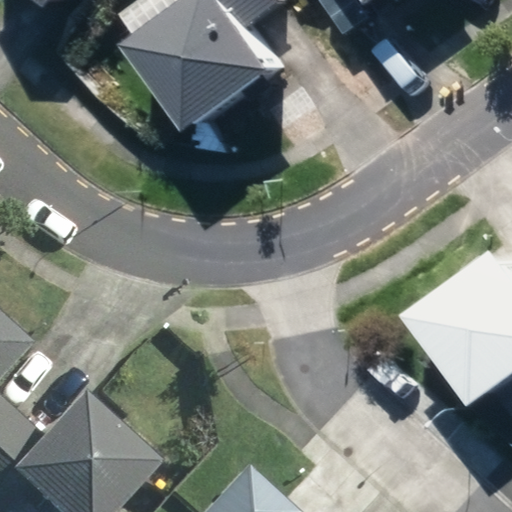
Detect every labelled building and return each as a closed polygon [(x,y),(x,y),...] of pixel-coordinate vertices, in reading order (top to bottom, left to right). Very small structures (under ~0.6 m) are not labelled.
[(29,0),(61,29),(88,0),(29,0)] [(137,69),(197,153),(282,92),(247,44),(286,17),(273,0),(197,0),(201,5),(184,16),(193,29),(137,69)] [(361,0),(380,26),(415,0),(361,0)] [(511,269),(506,261),(417,323),(480,412),(511,389),(511,269)] [(0,427),(6,420),(0,415),(0,371),(12,358),(0,348),(0,427)] [(6,420),(0,427),(0,511),(9,500),(22,511),(110,511),(142,478),(63,408),(33,443),(6,420)] [(283,511),(237,469),(197,511),(283,511)]
